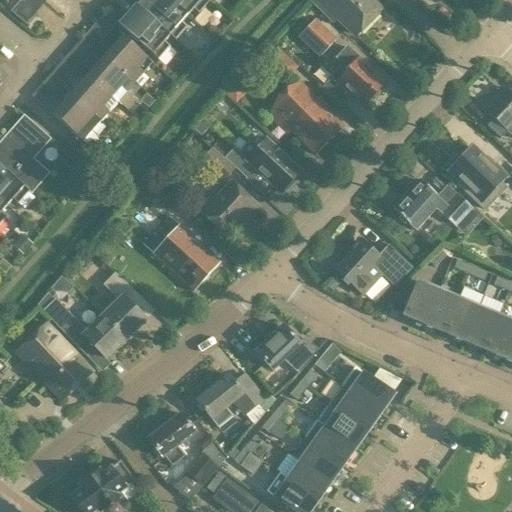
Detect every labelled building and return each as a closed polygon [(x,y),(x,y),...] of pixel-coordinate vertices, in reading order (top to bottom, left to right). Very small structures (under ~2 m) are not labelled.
[(186,16),(167,0),(156,0),(153,4),(148,0),(140,0),(135,6),(145,14),(169,35),(174,40),(186,27),(181,22),(186,16)] [(167,0),(186,16),(192,9),(197,13),(209,1),(207,0),(167,0)] [(306,0),(332,25),(338,18),(356,35),(379,10),(368,0),(306,0)] [(21,4),(15,11),(27,22),(33,15),(21,4)] [(163,42),(169,35),(145,14),(136,23),(127,15),(118,25),(157,60),(169,46),(163,42)] [(316,20),(299,37),(319,57),(336,39),(316,20)] [(82,38),(94,49),(100,42),(88,31),(82,38)] [(120,36),(103,56),(137,86),(155,66),(120,36)] [(94,49),(82,38),(76,44),(88,55),(94,49)] [(384,83),(345,48),(334,59),(341,65),(330,77),(331,79),(323,88),(342,104),(350,95),(363,107),(384,83)] [(120,106),(137,86),(103,56),(86,76),(120,106)] [(48,77),(60,87),(66,80),(54,70),(48,77)] [(120,106),(86,76),(69,95),(103,125),(120,106)] [(60,87),(48,77),(42,83),(54,94),(60,87)] [(343,129),(298,84),(271,111),(315,156),(343,129)] [(511,93),(511,95),(503,88),(483,110),(493,119),(486,126),(499,139),(506,132),(511,138),(511,93)] [(85,145),(103,125),(69,95),(51,116),(85,145)] [(0,166),(29,192),(32,195),(50,174),(33,159),(49,140),(22,116),(0,140),(0,166)] [(234,148),(224,159),(245,179),(244,180),(245,181),(255,170),(280,193),(283,190),(286,192),(298,178),(296,176),(300,172),(266,141),(247,161),(234,148)] [(211,149),(199,161),(221,182),(233,170),(211,149)] [(463,180),(462,182),(483,202),(487,198),(495,206),(511,191),(502,182),(506,177),(493,165),(490,168),(483,160),(474,169),(469,169),(463,175),(463,180)] [(29,192),(0,166),(0,201),(6,207),(12,200),(17,205),(29,192)] [(392,210),(408,224),(416,231),(435,210),(437,212),(445,203),(437,196),(420,180),(392,210)] [(259,209),(229,182),(200,213),(226,237),(244,217),(249,221),(259,209)] [(472,211),(473,210),(472,210),(457,195),(454,193),(445,203),(437,212),(456,229),(472,211)] [(219,263),(178,225),(152,254),(193,292),(219,263)] [(395,287),(413,268),(388,245),(377,257),(363,243),(336,272),(344,279),(343,280),(348,285),(350,283),(362,294),(374,280),(365,272),(371,265),(395,287)] [(445,256),(439,250),(427,262),(434,268),(445,256)] [(468,275),(471,267),(456,260),(453,269),(468,275)] [(471,267),(468,275),(483,281),(486,273),(471,267)] [(101,315),(125,339),(144,320),(128,303),(136,294),(114,272),(102,285),(116,300),(101,315)] [(507,292),(511,284),(496,277),(492,285),(507,292)] [(423,326),(438,291),(418,282),(402,317),(405,318),(405,319),(423,326)] [(443,334),(458,299),(438,291),(423,326),(440,334),(441,333),(443,334)] [(463,343),(477,307),(458,299),(443,334),(445,335),(463,343)] [(125,339),(101,315),(84,332),(53,300),(40,312),(79,351),(87,342),(104,359),(125,339)] [(483,350),(498,316),(477,307),(463,343),(480,350),(481,350),(483,350)] [(511,322),(498,316),(483,350),(485,351),(485,352),(502,360),(511,336),(511,322)] [(91,372),(44,324),(14,353),(61,401),(91,372)] [(308,363),(317,349),(301,339),(298,343),(290,335),(294,331),(286,325),(284,328),(282,326),(279,329),(276,326),(269,333),(272,336),(254,353),(271,370),(281,360),(297,375),(308,363)] [(511,336),(502,360),(511,363),(511,336)] [(331,345),(314,366),(323,373),(340,353),(331,345)] [(354,369),(341,387),(380,415),(391,399),(393,396),(354,369)] [(299,383),(306,389),(316,377),(310,371),(299,383)] [(196,402),(210,419),(217,428),(232,417),(224,408),(233,400),(245,414),(264,399),(243,375),(234,382),(228,376),(196,402)] [(296,401),(306,389),(299,383),(289,396),(296,401)] [(380,415),(341,387),(341,388),(349,393),(337,409),(329,404),(329,405),(367,432),(368,430),(369,430),(380,415)] [(271,417),(278,422),(288,410),(282,404),(271,417)] [(366,434),(367,432),(329,405),(316,422),(355,450),(366,434)] [(161,457),(162,457),(171,468),(185,457),(176,446),(195,431),(182,414),(148,440),(155,449),(153,451),(157,456),(159,455),(161,457)] [(267,435),(278,422),(271,417),(261,429),(267,435)] [(323,428),(311,445),(342,467),(343,465),(344,466),(355,450),(316,422),(316,423),(323,428)] [(203,452),(214,443),(208,435),(196,444),(203,452)] [(243,450),(250,455),(261,443),(254,437),(243,450)] [(342,467),(311,445),(303,440),(291,457),(299,463),(330,485),(341,469),(340,469),(342,467)] [(240,468),(250,455),(243,450),(233,462),(240,468)] [(203,456),(187,474),(202,487),(218,469),(203,456)] [(80,487),(82,490),(70,498),(80,511),(94,511),(96,511),(97,511),(99,511),(118,498),(116,496),(134,483),(119,462),(102,475),(100,472),(80,487)] [(330,485),(299,463),(287,480),(279,474),(278,475),(317,502),(318,500),(319,501),(330,485)] [(207,488),(217,496),(214,500),(230,511),(250,511),(258,502),(219,473),(207,488)] [(315,504),(317,502),(278,475),(265,493),(291,511),(310,511),(316,505),(315,504)]
